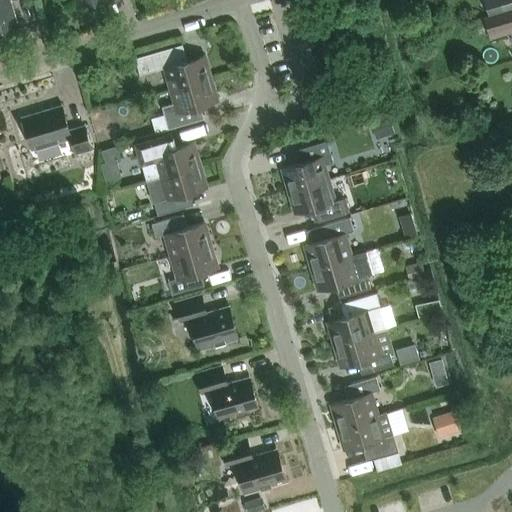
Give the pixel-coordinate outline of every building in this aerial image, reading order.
[(0,0),(0,27),(17,23),(10,0),(0,0)] [(511,0),(484,0),(488,14),(502,11),(511,7),(511,0)] [(511,9),(484,18),(489,33),(511,26),(511,9)] [(171,90),(211,78),(204,56),(183,62),(180,60),(176,46),(135,58),(140,75),(164,67),(171,90)] [(211,78),(171,90),(175,103),(162,106),(168,129),(197,120),(194,110),(196,106),(217,100),(211,78)] [(84,125),(69,130),(61,105),(22,117),(32,151),(71,139),(76,154),(92,150),(84,125)] [(151,179),(160,176),(200,165),(193,142),(172,148),(169,146),(166,136),(141,143),(151,179)] [(282,168),(289,190),(328,179),(324,165),(333,163),(327,140),(302,148),(305,158),(303,162),(282,168)] [(200,165),(160,176),(167,198),(154,202),(158,215),(187,207),(184,196),(185,193),(206,187),(200,165)] [(334,201),(328,179),(289,190),(295,213),(316,207),(319,209),(322,219),(348,212),(344,198),(334,201)] [(16,191),(13,194),(13,198),(16,201),(20,202),(23,200),(25,196),(23,192),(20,190),(16,191)] [(171,256),(211,245),(204,222),(183,228),(180,226),(177,216),(152,223),(155,237),(165,234),(171,256)] [(311,267),(351,255),(344,233),(354,231),(349,217),(324,225),(327,235),(326,239),(305,245),(311,267)] [(414,224),(402,228),(405,237),(417,233),(414,224)] [(211,245),(171,256),(177,278),(168,281),(172,294),(197,287),(194,276),(196,273),(217,267),(211,245)] [(367,250),(351,255),(311,267),(318,289),(339,283),(342,285),(345,296),(371,288),(367,275),(374,273),(367,250)] [(421,261),(405,266),(409,279),(425,274),(421,261)] [(348,315),(328,321),(334,345),(374,333),(387,329),(376,293),(347,301),(350,312),(348,315)] [(181,321),(189,319),(199,351),(238,340),(228,306),(206,312),(201,295),(175,303),(181,321)] [(441,313),(438,300),(427,303),(430,315),(441,313)] [(374,333),(334,345),(338,355),(341,366),(362,360),(365,362),(368,372),(393,365),(390,352),(381,355),(374,333)] [(419,341),(401,347),(406,361),(424,356),(419,341)] [(201,392),(210,390),(220,422),(259,411),(249,377),(227,384),(222,367),(196,374),(201,392)] [(338,426),(377,414),(371,392),(380,390),(376,376),(351,384),(354,394),(352,398),(331,404),(338,426)] [(440,415),(446,433),(459,429),(453,411),(440,415)] [(387,412),(377,414),(338,426),(344,449),(365,442),(369,444),(373,458),(398,451),(387,412)] [(247,440),(221,447),(226,464),(235,461),(245,495),(286,483),(276,449),(251,456),(247,440)] [(262,496),(246,502),(248,511),(252,511),(266,508),(262,496)]
